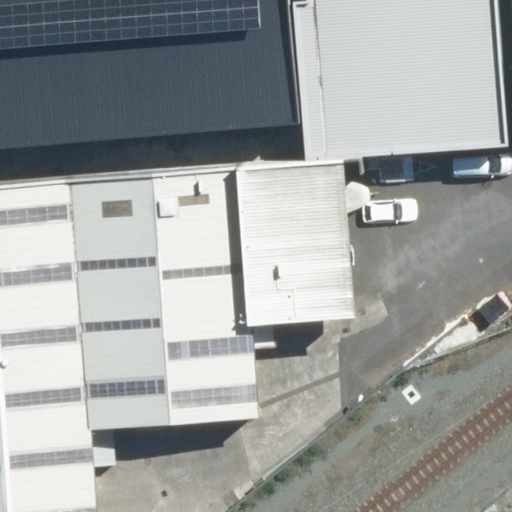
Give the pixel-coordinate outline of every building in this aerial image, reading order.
[(31,0),(0,0),(0,123),(41,120),(31,0)] [(476,124),(468,0),(286,0),(295,135),(476,124)] [(282,101),(204,108),(218,284),(296,278),(282,101)] [(204,108),(41,120),(64,404),(226,391),(218,284),(204,108)] [(69,511),(64,404),(41,120),(0,123),(0,511),(69,511)]
